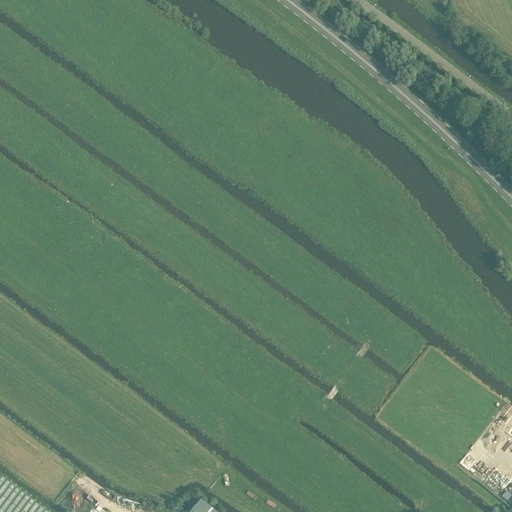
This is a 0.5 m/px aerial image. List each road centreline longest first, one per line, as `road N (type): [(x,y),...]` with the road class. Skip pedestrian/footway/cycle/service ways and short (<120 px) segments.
road 1 (primary): [(511,199),(288,0)]
road 2 (unclassified): [(511,117),(356,0)]
